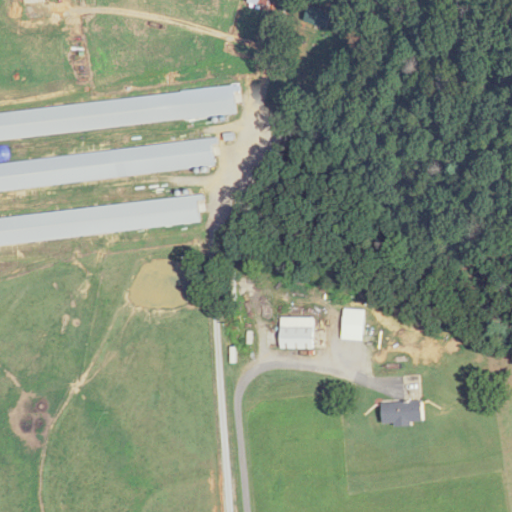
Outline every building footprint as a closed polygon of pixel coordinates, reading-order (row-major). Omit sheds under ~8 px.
[(304,20),(327,28),(333,13),(310,4),(304,20)] [(0,190),(220,170),(217,138),(141,145),(139,125),(242,115),(240,89),(0,111),(0,142),(52,137),(55,160),(0,165),(0,190)] [(0,245),(203,224),(202,213),(208,212),(206,197),(0,218),(0,245)] [(282,350),(316,350),(316,318),(282,318),(282,350)] [(383,402),(383,424),(425,424),(425,402),(383,402)]
